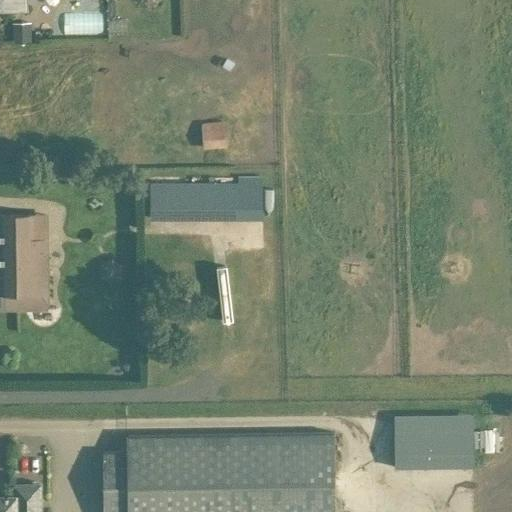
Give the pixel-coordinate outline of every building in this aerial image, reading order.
[(0,0),(0,11),(19,11),(28,10),(27,0),(0,0)] [(14,23),(13,23),(13,44),(31,44),(31,35),(31,23),(14,23)] [(205,146),(230,147),(231,120),(206,119),(205,146)] [(212,218),(212,182),(150,182),(150,219),(212,218)] [(33,238),(33,214),(0,214),(0,256),(1,309),(48,308),(47,238),(33,238)] [(400,465),(480,463),(479,411),(399,413),(400,465)] [(335,511),(335,432),(126,435),(127,451),(103,451),(103,511),(335,511)] [(0,511),(39,511),(39,484),(14,485),(14,496),(0,496),(0,511)]
